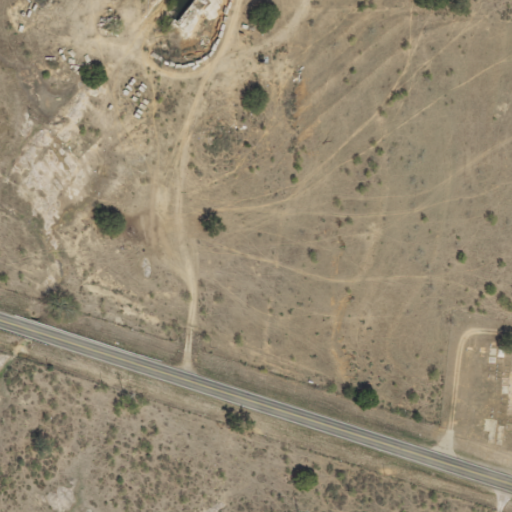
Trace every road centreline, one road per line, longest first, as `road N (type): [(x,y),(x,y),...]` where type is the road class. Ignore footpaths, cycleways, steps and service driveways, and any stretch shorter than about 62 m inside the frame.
road 1 (primary): [(0,321),(511,484)]
road 2 (residential): [(266,0),(211,45),(176,115),(189,383)]
